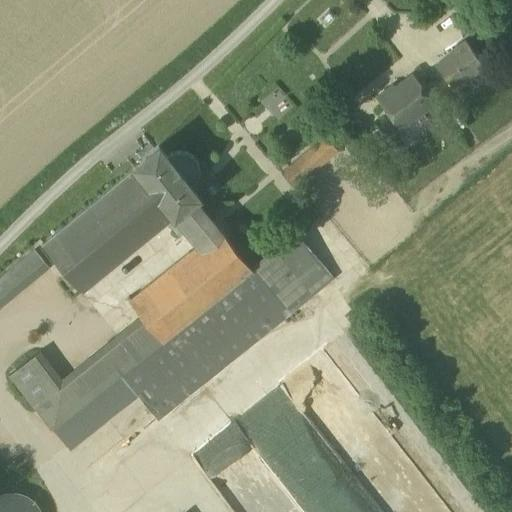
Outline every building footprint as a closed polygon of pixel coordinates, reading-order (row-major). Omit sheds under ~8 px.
[(465,41),(435,64),(455,90),(469,80),(467,77),(483,65),(465,41)] [(412,76),(395,89),(390,89),(384,94),(383,98),(380,100),(400,128),(432,104),(412,76)] [(371,101),(359,111),(365,119),(378,109),(371,101)] [(355,113),(339,127),(346,136),(362,122),(355,113)] [(326,137),(283,172),(295,186),(338,151),(326,137)] [(172,152),(166,156),(158,145),(132,166),(134,168),(174,215),(195,200),(199,197),(190,185),(195,180),(198,174),(199,167),(197,160),(192,154),(186,151),(179,150),(172,152)] [(134,168),(41,243),(81,291),(167,221),(174,215),(134,168)] [(217,227),(195,200),(174,215),(167,221),(178,234),(183,230),(195,245),(217,227)] [(195,245),(128,299),(141,315),(117,334),(137,360),(251,269),(250,268),(217,227),(195,245)] [(334,278),(295,231),(251,267),(290,314),(334,278)] [(35,248),(0,276),(0,305),(49,266),(35,248)] [(137,360),(120,374),(135,393),(158,420),(290,314),(251,267),(250,268),(251,269),(137,360)] [(265,383),(309,351),(290,325),(270,340),(271,342),(248,359),(265,383)] [(62,378),(49,389),(69,414),(120,374),(137,360),(117,334),(62,378)] [(460,511),(329,345),(234,422),(303,511),(460,511)] [(40,349),(9,373),(31,402),(49,389),(62,378),(40,349)] [(120,374),(81,405),(96,424),(135,393),(120,374)] [(49,389),(31,402),(52,427),(53,427),(69,414),(49,389)] [(69,414),(53,427),(69,446),(96,424),(81,405),(69,414)] [(303,511),(234,422),(201,449),(250,511),(303,511)] [(39,511),(40,510),(33,501),(23,494),(11,492),(0,494),(0,511),(39,511)]
